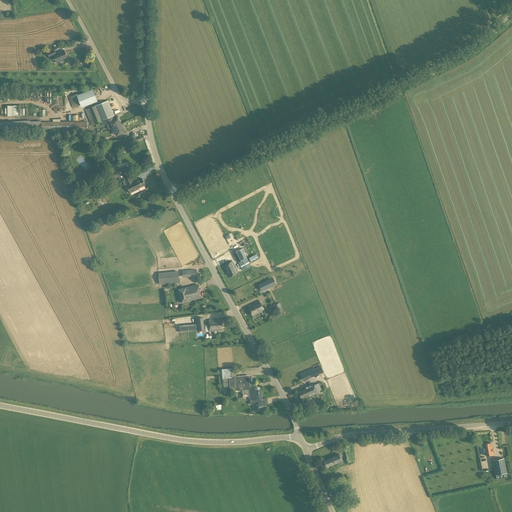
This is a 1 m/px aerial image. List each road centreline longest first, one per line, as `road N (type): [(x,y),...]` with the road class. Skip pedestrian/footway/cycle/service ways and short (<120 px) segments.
road 1 (unclassified): [(171,191),(441,67),(511,16)]
road 2 (tertiary): [(300,437),(195,442),(0,407)]
road 3 (tertiary): [(300,437),(171,191)]
road 4 (tertiary): [(305,450),(344,435),(511,423)]
road 5 (unclassified): [(145,102),(116,93),(66,0)]
